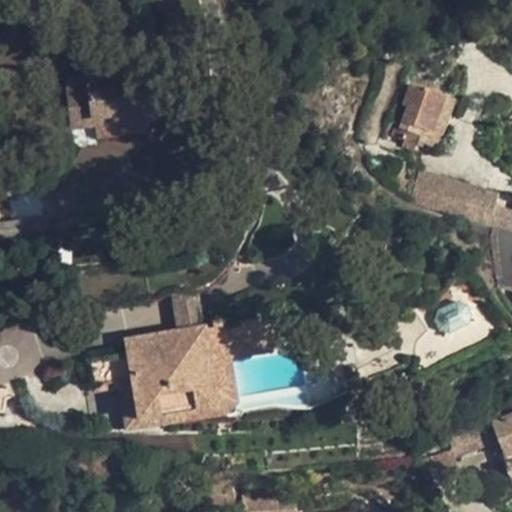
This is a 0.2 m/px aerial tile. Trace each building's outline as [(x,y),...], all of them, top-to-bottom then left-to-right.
[(147,112),(147,120),(161,119),(157,80),(144,82),(143,72),(142,60),(102,63),(103,74),(66,78),(71,129),(96,126),(95,118),(147,112)] [(143,72),(144,82),(157,80),(157,70),(143,72)] [(394,125),(432,138),(435,130),(446,95),(424,88),(423,90),(408,85),(402,104),(406,106),(401,121),(396,119),(394,125)] [(455,99),(446,95),(435,130),(442,133),(455,99)] [(488,229),(494,208),(498,195),(418,171),(408,205),(488,229)] [(511,211),(494,208),(488,229),(493,230),(491,242),(511,247),(511,211)] [(198,287),(171,292),(177,331),(205,326),(198,287)] [(45,301),(37,332),(69,341),(77,310),(45,301)] [(205,326),(177,331),(126,340),(128,354),(90,360),(95,391),(120,387),(134,384),(140,419),(180,412),(219,405),(209,347),(270,337),(275,336),(272,320),(206,331),(205,326)] [(270,337),(209,347),(230,357),(273,350),(270,337)] [(230,357),(209,347),(219,405),(238,402),(230,357)] [(140,419),(134,384),(120,387),(125,421),(140,419)] [(219,405),(180,412),(181,420),(239,411),(238,402),(219,405)] [(125,421),(127,428),(181,420),(180,412),(140,419),(125,421)] [(511,414),(491,422),(502,451),(511,476),(511,414)] [(456,457),(485,446),(476,421),(446,431),(452,449),(456,457)] [(502,451),(491,422),(483,425),(494,455),(502,451)] [(454,458),(456,457),(452,449),(422,458),(436,485),(457,478),(456,477),(457,476),(457,475),(458,474),(459,474),(454,458)] [(241,492),(242,511),(286,511),(285,490),(241,492)] [(294,511),(293,490),(285,490),(286,511),(294,511)] [(367,511),(366,502),(363,501),(359,500),(355,501),(352,503),(351,511),(367,511)]
